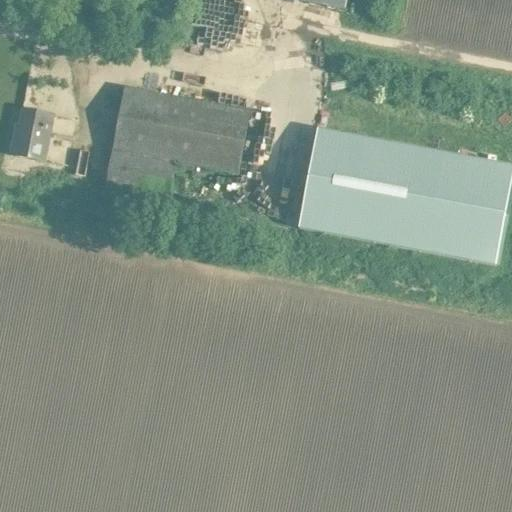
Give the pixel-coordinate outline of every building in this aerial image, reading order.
[(291,0),(291,1),(344,11),(346,0),(291,0)] [(123,89),(112,152),(174,164),(237,175),(249,113),(123,89)] [(45,162),(53,116),(22,110),(17,133),(14,132),(10,156),(45,162)] [(511,178),(511,172),(317,134),(298,232),(494,270),(511,178)] [(0,166),(2,167),(9,149),(0,145),(0,166)] [(167,204),(174,164),(112,152),(104,192),(167,204)]
